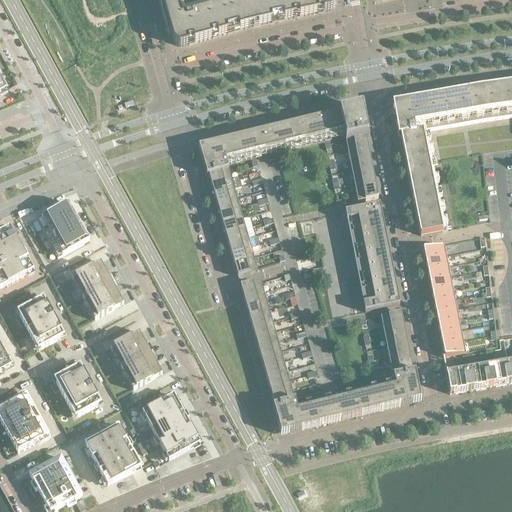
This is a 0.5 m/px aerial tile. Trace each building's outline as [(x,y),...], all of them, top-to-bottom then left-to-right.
[(157,0),(169,37),(171,36),(173,42),(173,43),(174,43),(174,44),(174,45),(175,45),(176,46),(177,47),(178,47),(179,48),(180,48),(181,48),(183,48),(249,29),(263,25),(330,12),(332,11),(333,10),(334,10),(334,9),(335,9),(335,8),(336,7),(336,6),(336,5),(336,4),(336,3),(336,2),(335,0),(157,0)] [(420,237),(442,233),(442,232),(443,232),(443,234),(447,233),(446,231),(451,230),(451,228),(444,230),(444,227),(447,226),(446,219),(442,220),(441,214),(445,213),(443,206),(440,207),(438,200),(442,199),(440,192),(437,193),(436,186),(439,185),(437,178),(434,178),(433,171),(436,171),(435,164),(431,164),(430,157),(433,157),(432,150),(429,150),(427,143),(430,143),(429,135),(426,136),(425,133),(428,132),(488,122),(511,118),(511,85),(511,86),(511,87),(501,89),(500,88),(496,88),(496,89),(485,91),(485,90),(483,90),(482,90),(482,91),(469,94),(469,92),(466,93),(466,94),(455,96),(455,95),(450,96),(450,97),(439,99),(439,98),(436,98),(437,99),(425,101),(425,100),(421,101),(421,102),(410,104),(410,103),(407,103),(407,104),(396,106),(395,105),(393,106),(398,138),(401,138),(420,237)] [(366,130),(362,110),(199,149),(204,169),(205,169),(207,175),(206,175),(207,178),(209,177),(229,171),(228,171),(227,165),(345,136),(346,142),(345,142),(346,143),(366,139),(368,139),(368,136),(367,136),(366,130)] [(366,139),(346,143),(348,153),(368,149),(366,139)] [(348,153),(350,163),(370,159),(368,149),(348,153)] [(372,169),(370,159),(350,163),(352,173),(372,169)] [(374,179),(372,169),(352,173),(354,183),(374,179)] [(232,181),(229,171),(209,177),(211,187),(232,181)] [(376,189),(374,179),(354,183),(356,193),(376,189)] [(234,191),(232,181),(211,187),(214,197),(234,191)] [(378,199),(376,189),(356,193),(358,203),(378,199)] [(237,201),(234,191),(214,197),(217,206),(237,201)] [(240,210),(237,201),(217,206),(220,216),(240,210)] [(37,222),(58,260),(89,243),(69,205),(37,222)] [(381,216),(380,207),(345,214),(347,223),(349,234),(350,237),(349,237),(352,248),(355,265),(357,277),(357,276),(358,279),(360,291),(361,293),(363,305),(365,314),(400,307),(399,305),(398,305),(397,301),(398,300),(398,298),(396,286),(395,284),(393,272),(392,270),(390,258),(389,255),(388,256),(386,244),(387,244),(387,241),(384,230),(384,227),(382,216),(381,216)] [(243,220),(240,210),(220,216),(223,226),(243,220)] [(246,230),(243,220),(223,226),(226,236),(246,230)] [(333,322),(361,318),(346,224),(314,229),(316,238),(320,238),(333,322)] [(10,229),(0,234),(0,291),(34,273),(10,229)] [(249,240),(246,230),(226,236),(228,246),(249,240)] [(251,250),(249,240),(228,246),(231,256),(251,250)] [(423,253),(423,257),(424,257),(426,262),(447,258),(445,247),(423,251),(424,252),(423,253)] [(254,260),(251,250),(231,256),(234,265),(254,260)] [(449,269),(447,258),(426,262),(428,273),(449,269)] [(257,270),(254,260),(234,265),(237,276),(238,275),(239,277),(238,278),(251,275),(250,272),(257,270)] [(124,306),(101,264),(72,280),(95,322),(124,306)] [(451,279),(449,269),(428,273),(430,283),(451,279)] [(453,290),(451,279),(430,283),(432,294),(453,290)] [(254,286),(253,283),(240,287),(240,288),(242,287),(242,289),(241,290),(244,300),(264,294),(261,284),(254,286)] [(455,301),(453,290),(432,294),(434,305),(455,301)] [(267,304),(264,294),(244,300),(247,310),(267,304)] [(19,312),(21,316),(19,318),(36,348),(38,347),(40,351),(64,338),(43,299),(19,312)] [(457,311),(455,301),(434,305),(436,315),(457,311)] [(270,314),(267,304),(247,310),(250,320),(270,314)] [(459,322),(457,311),(436,315),(438,326),(459,322)] [(273,324),(270,314),(250,320),(252,330),(273,324)] [(403,325),(401,314),(380,318),(383,329),(403,325)] [(461,332),(459,322),(438,326),(440,337),(461,332)] [(275,334),(273,324),(252,330),(255,339),(275,334)] [(405,335),(403,325),(383,329),(385,339),(405,335)] [(464,343),(461,332),(440,337),(442,347),(464,343)] [(110,350),(133,392),(162,376),(139,334),(110,350)] [(278,343),(275,334),(255,339),(258,349),(278,343)] [(407,345),(405,335),(385,339),(387,349),(407,345)] [(281,353),(278,343),(258,349),(261,359),(281,353)] [(466,354),(464,343),(442,347),(445,358),(443,358),(443,359),(444,359),(466,354)] [(61,344),(56,346),(61,356),(65,354),(61,344)] [(409,355),(407,345),(387,349),(389,359),(409,355)] [(0,373),(11,368),(0,347),(0,373)] [(284,363),(281,353),(261,359),(264,369),(284,363)] [(411,365),(409,355),(389,359),(391,369),(411,365)] [(287,373),(284,363),(264,369),(267,379),(287,373)] [(413,375),(411,365),(391,369),(393,380),(393,379),(413,375)] [(508,385),(511,385),(507,365),(499,367),(497,367),(501,387),(504,386),(504,387),(508,387),(508,385)] [(56,385),(73,416),(75,415),(77,419),(101,406),(80,367),(56,380),(58,384),(56,385)] [(491,388),(501,387),(497,367),(495,367),(487,369),(491,388)] [(481,390),(486,389),(491,388),(487,369),(479,370),(477,370),(481,390)] [(470,392),(481,390),(477,370),(475,371),(467,372),(470,392)] [(467,372),(459,374),(457,374),(460,394),(470,392),(467,372)] [(290,383),(287,373),(267,379),(269,389),(290,383)] [(275,417),(276,418),(281,436),(421,403),(417,383),(416,383),(415,377),(416,377),(415,374),(413,375),(393,379),(393,380),(395,386),(296,410),(295,404),(296,404),(295,403),(275,408),(273,409),(274,411),(276,417),(275,417)] [(460,394),(457,374),(455,374),(447,376),(447,375),(446,375),(450,396),(453,395),(453,396),(457,395),(457,394),(460,394)] [(292,393),(290,383),(269,389),(272,398),(292,393)] [(295,403),(292,393),(272,398),(275,408),(295,403)] [(0,410),(0,422),(17,454),(49,437),(27,396),(0,410)] [(146,422),(160,446),(168,462),(169,463),(200,446),(196,438),(183,414),(174,398),(174,397),(142,414),(146,422)] [(151,398),(138,404),(142,411),(154,404),(151,398)] [(107,434),(85,446),(86,449),(92,461),(93,461),(100,473),(99,473),(107,488),(112,486),(125,479),(125,478),(141,469),(133,455),(126,442),(127,442),(119,427),(107,434)] [(72,429),(67,432),(70,438),(75,435),(72,429)] [(146,435),(139,439),(142,445),(149,441),(146,435)] [(61,459),(28,477),(47,511),(57,511),(82,499),(61,459)] [(217,475),(212,477),(216,486),(217,488),(221,486),(217,475)] [(83,500),(76,504),(80,511),(83,511),(88,509),(83,500)]
